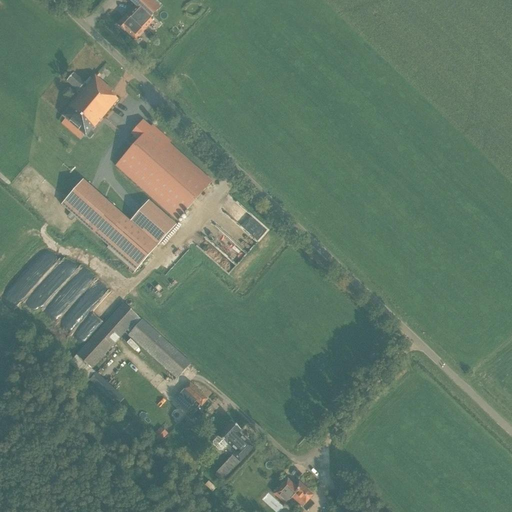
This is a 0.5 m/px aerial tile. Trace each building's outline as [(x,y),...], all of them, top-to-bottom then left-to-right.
[(149,20),(161,7),(153,0),(131,0),(130,2),(135,6),(118,25),(125,32),(125,31),(135,41),(146,29),(141,25),(148,18),(149,20)] [(79,95),(62,116),(86,137),(94,127),(95,128),(118,100),(111,94),(113,91),(110,89),(114,83),(106,76),(102,82),(98,79),(101,76),(98,73),(95,76),(87,86),(79,95)] [(77,93),(79,95),(87,86),(85,84),(73,73),(67,81),(78,91),(77,93)] [(170,144),(171,142),(153,126),(151,127),(143,121),(131,134),(139,141),(116,166),(177,221),(212,182),(170,144)] [(83,181),(62,205),(64,208),(62,210),(66,214),(68,211),(109,246),(107,248),(135,272),(158,247),(130,222),(83,181)] [(247,234),(258,222),(228,195),(203,223),(217,235),(212,240),(218,246),(215,248),(228,260),(240,248),(238,246),(248,235),(247,234)] [(177,225),(149,201),(130,222),(158,247),(176,225),(177,225)] [(217,269),(224,262),(211,249),(204,256),(217,269)] [(146,293),(156,302),(168,290),(158,281),(146,293)] [(178,379),(191,364),(124,304),(77,356),(92,369),(128,329),(131,332),(129,335),(178,379)] [(89,381),(96,373),(92,369),(77,356),(69,364),(89,381)] [(96,373),(89,381),(117,407),(124,399),(96,373)] [(209,400),(190,383),(182,392),(183,392),(175,400),(181,406),(186,401),(192,406),(196,401),(203,407),(209,400)] [(232,422),(218,437),(213,442),(214,445),(219,450),(222,450),(227,445),(227,446),(230,443),(238,451),(216,474),(223,480),(254,448),(239,434),(241,431),(232,422)] [(165,436),(160,431),(153,437),(159,443),(165,436)] [(299,483),(297,485),(290,479),(275,496),(287,506),(294,499),(300,505),(299,506),(301,509),(303,507),(313,495),(299,483)]
